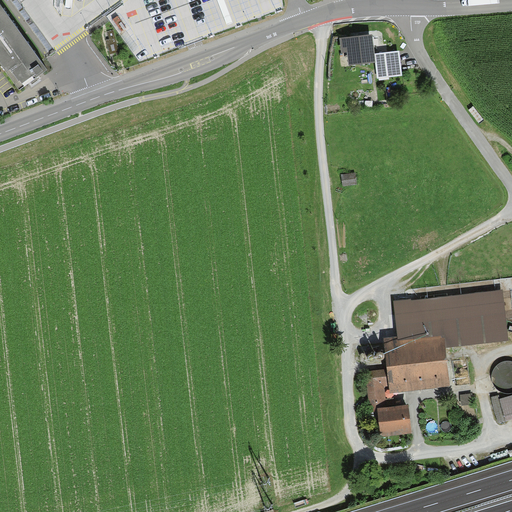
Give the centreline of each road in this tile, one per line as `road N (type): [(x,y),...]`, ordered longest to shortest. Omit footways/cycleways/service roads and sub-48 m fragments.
road 1 (track): [(301,511),(339,497),(364,450),(350,418),(322,155),(322,14)]
road 2 (unclassified): [(0,133),(322,14),(387,6)]
road 3 (residential): [(511,186),(426,62),(411,30),(411,6)]
road 4 (track): [(340,308),(511,211)]
road 5 (track): [(364,450),(392,457),(511,440)]
